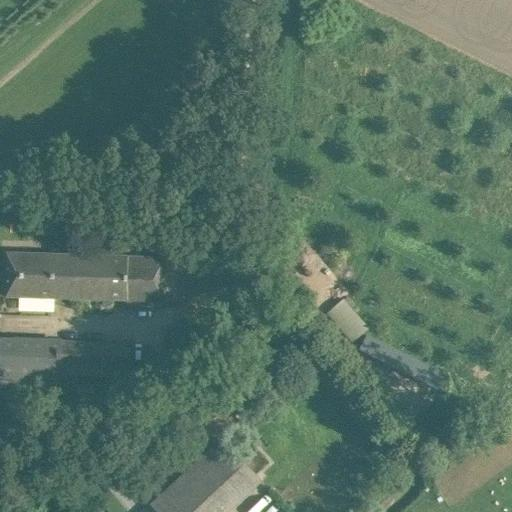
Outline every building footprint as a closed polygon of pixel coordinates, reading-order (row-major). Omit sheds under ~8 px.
[(116,244),(98,243),(82,243),(82,255),(55,254),(54,297),(127,300),(127,305),(140,304),(160,304),(159,258),(116,256),(116,244)] [(54,297),(55,254),(7,253),(6,296),(20,296),(54,297)] [(343,296),(326,310),(352,343),(370,329),(343,296)] [(49,340),(21,339),(1,338),(0,355),(0,385),(47,388),(49,340)] [(61,341),(59,377),(86,378),(88,342),(61,341)] [(112,343),(110,379),(128,380),(129,344),(112,343)] [(222,439),(152,504),(159,511),(228,511),(262,481),(222,439)]
